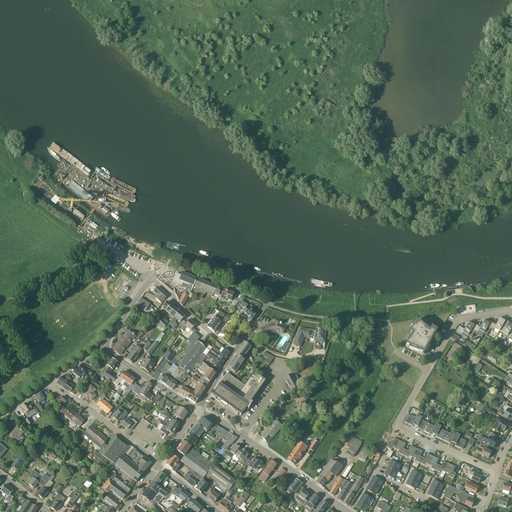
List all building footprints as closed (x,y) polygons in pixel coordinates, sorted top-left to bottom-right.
[(196,279),(181,273),(180,276),(176,275),(172,283),(185,288),(186,289),(184,294),(188,296),(192,290),(196,279)] [(334,292),(336,283),(309,278),(307,288),(309,289),(318,290),(321,291),(322,291),(327,291),(330,292),(334,292)] [(192,290),(198,293),(199,292),(200,293),(204,294),(209,284),(196,279),(192,290)] [(218,297),(219,294),(221,289),(209,284),(204,294),(204,295),(205,293),(212,296),(212,297),(216,299),(217,296),(218,297)] [(162,303),(168,296),(157,288),(154,292),(157,294),(155,297),(154,297),(162,303)] [(233,293),(230,292),(224,290),(222,295),(219,294),(218,297),(217,298),(221,299),(222,297),(230,301),(233,293)] [(134,307),(140,311),(149,312),(153,307),(140,299),(134,307)] [(241,301),(238,305),(241,306),(245,309),(240,315),(250,322),(256,314),(255,314),(252,311),(250,310),(251,310),(252,309),(252,308),(252,307),(252,306),(251,306),(249,306),(247,306),(247,305),(241,301)] [(162,312),(162,313),(163,314),(171,305),(167,302),(164,306),(161,309),(164,311),(162,312)] [(169,315),(175,309),(171,305),(163,314),(165,316),(167,313),(169,315)] [(456,306),(457,314),(476,313),(475,305),(456,306)] [(170,319),(172,321),(179,312),(175,309),(169,315),(171,317),(170,319)] [(169,324),(175,328),(176,327),(177,325),(175,323),(177,321),(179,323),(185,317),(179,312),(172,321),(169,324)] [(221,323),(225,318),(219,313),(207,327),(214,333),(222,323),(221,323)] [(506,321),(507,320),(503,318),(502,319),(500,318),(496,325),(491,322),(488,328),(493,331),(495,328),(500,331),(506,321)] [(166,325),(162,322),(161,320),(158,324),(163,329),(163,328),(166,325)] [(190,331),(195,325),(189,320),(185,326),(184,325),(180,330),(183,332),(187,329),(190,331)] [(407,348),(420,352),(424,354),(431,342),(430,341),(434,335),(426,330),(427,328),(417,320),(413,326),(415,327),(413,329),(409,337),(411,338),(409,340),(407,348)] [(488,328),(491,322),(487,320),(486,322),(485,320),(480,327),(475,324),(468,336),(471,338),(475,332),(478,333),(479,331),(484,334),(486,331),(488,328)] [(282,324),(281,324),(275,321),(273,325),(271,326),(271,325),(259,330),(261,334),(262,336),(271,332),(274,331),(284,335),(284,333),(287,327),(282,325),(282,324)] [(510,324),(506,321),(500,331),(499,333),(502,335),(503,333),(508,336),(511,328),(511,322),(510,324)] [(468,336),(475,324),(472,322),(471,324),(469,323),(465,330),(459,326),(456,332),(462,335),(463,333),(468,336)] [(293,344),(300,347),(302,342),(301,342),(304,336),(314,337),(313,341),(316,342),(315,349),(321,350),(322,343),(325,343),(327,331),(327,327),(317,326),(316,331),(309,330),(301,329),(293,344)] [(135,337),(132,334),(128,331),(113,350),(119,355),(135,337)] [(462,345),(468,348),(471,343),(465,340),(462,345)] [(198,375),(200,377),(209,382),(215,374),(211,371),(202,363),(206,357),(206,356),(210,350),(207,348),(206,349),(197,341),(181,361),(178,368),(185,373),(189,368),(193,370),(195,368),(197,370),(198,370),(196,372),(198,375)] [(145,353),(149,356),(158,345),(155,342),(154,342),(145,353)] [(242,360),(250,348),(243,343),(235,355),(236,356),(244,361),(242,360)] [(142,351),(141,351),(136,346),(126,360),(132,364),(142,351)] [(229,354),(222,348),(219,352),(213,347),(210,350),(224,361),(229,354)] [(459,355),(468,360),(472,353),(463,348),(459,355)] [(167,351),(163,358),(169,362),(173,356),(173,355),(174,354),(168,350),(167,352),(167,351)] [(218,369),(224,361),(210,350),(206,356),(206,357),(215,363),(213,365),(218,369)] [(274,358),(273,357),(265,352),(263,356),(268,359),(267,361),(270,363),(274,358)] [(238,370),(244,361),(236,356),(227,368),(235,374),(238,370)] [(111,382),(115,377),(110,373),(117,363),(112,359),(100,374),(106,378),(106,379),(111,382)] [(149,373),(154,364),(146,359),(140,367),(149,373)] [(90,364),(89,364),(86,362),(89,364),(89,365),(85,362),(83,365),(82,364),(79,369),(77,367),(76,368),(78,369),(74,374),(73,373),(81,379),(92,365),(90,364)] [(170,379),(172,376),(167,373),(171,367),(166,364),(160,374),(163,376),(159,381),(166,386),(170,379)] [(184,373),(178,369),(173,377),(177,379),(179,381),(184,373)] [(125,382),(129,376),(123,372),(119,379),(116,377),(116,378),(115,377),(111,382),(112,383),(117,386),(119,384),(120,384),(120,383),(123,385),(125,382)] [(170,379),(166,386),(173,390),(175,386),(176,385),(179,387),(182,383),(183,383),(188,375),(184,373),(179,381),(177,379),(172,376),(170,379)] [(260,378),(262,377),(261,377),(260,378),(253,373),(244,386),(227,374),(219,384),(220,385),(213,395),(213,394),(211,396),(215,400),(215,399),(217,401),(219,402),(227,406),(228,405),(232,408),(231,409),(237,415),(239,413),(240,415),(240,416),(246,408),(248,410),(250,406),(264,386),(264,387),(262,386),(266,380),(265,381),(260,378)] [(284,385),(286,389),(289,394),(292,393),(296,391),(297,392),(300,390),(299,387),(300,386),(299,383),(300,382),(297,376),(295,377),(293,374),(284,379),(287,383),(284,385)] [(61,378),(56,384),(67,391),(70,393),(70,392),(74,395),(76,391),(73,389),(74,387),(68,383),(71,379),(66,376),(64,380),(61,378)] [(131,386),(135,380),(129,376),(125,382),(123,385),(123,386),(121,387),(125,390),(124,391),(126,392),(124,395),(126,397),(128,394),(133,387),(131,386)] [(200,377),(201,378),(200,380),(193,376),(192,378),(205,388),(209,382),(200,377)] [(205,388),(192,378),(191,378),(193,380),(191,382),(198,386),(195,391),(201,395),(205,388)] [(147,393),(152,385),(147,382),(145,385),(143,383),(140,388),(142,389),(139,394),(141,395),(139,398),(144,401),(146,398),(150,401),(153,396),(147,393)] [(93,393),(96,390),(90,385),(83,394),(84,394),(82,396),(87,400),(89,399),(92,401),(96,395),(93,393)] [(190,392),(190,391),(183,387),(179,394),(186,399),(190,392)] [(199,398),(201,395),(195,391),(193,393),(190,392),(186,399),(195,404),(199,398)] [(488,396),(500,404),(503,399),(491,391),(488,396)] [(43,400),(47,397),(45,394),(43,396),(41,393),(35,397),(39,403),(36,405),(40,411),(41,412),(45,409),(42,405),(45,403),(43,400)] [(102,410),(107,404),(104,402),(107,399),(104,397),(105,396),(102,393),(99,398),(101,400),(97,405),(102,410)] [(68,401),(63,397),(60,400),(65,405),(68,401)] [(344,406),(336,401),(333,405),(341,410),(344,406)] [(21,408),(28,418),(29,419),(36,414),(39,413),(35,407),(32,403),(28,406),(26,404),(21,408)] [(108,414),(111,410),(114,412),(119,406),(116,404),(114,405),(112,404),(111,405),(108,403),(107,404),(102,410),(108,414)] [(182,421),(188,413),(180,408),(176,405),(175,407),(175,408),(177,410),(174,415),(182,421)] [(511,411),(511,409),(509,407),(506,405),(502,410),(501,409),(499,413),(507,418),(511,421),(511,419),(511,412),(511,411)] [(484,406),(479,413),(484,417),(489,409),(484,406)] [(70,421),(76,414),(73,411),(73,412),(67,407),(65,410),(62,407),(59,411),(65,416),(64,416),(70,421)] [(123,420),(126,416),(128,413),(122,409),(119,413),(117,411),(112,418),(118,422),(121,418),(123,420)] [(76,425),(79,427),(84,421),(79,417),(79,416),(76,414),(70,421),(76,426),(76,425)] [(412,426),(416,418),(409,415),(405,423),(412,426)] [(421,420),(422,419),(422,418),(418,416),(417,417),(416,418),(412,426),(413,426),(414,423),(418,425),(417,428),(418,429),(422,421),(421,420)] [(179,425),(175,422),(167,417),(163,422),(176,430),(179,425)] [(508,425),(504,423),(501,421),(500,421),(497,418),(493,423),(496,425),(495,427),(493,426),(492,428),(499,433),(502,429),(504,431),(508,425)] [(137,423),(133,420),(132,419),(130,423),(126,420),(121,425),(127,430),(131,425),(134,427),(137,423)] [(214,430),(217,426),(213,424),(212,425),(203,419),(201,419),(196,425),(206,433),(207,432),(211,435),(214,431),(218,433),(214,430)] [(267,443),(271,439),(282,426),(274,419),(271,422),(272,422),(274,424),(271,428),(262,438),(267,443)] [(176,430),(163,422),(161,420),(159,424),(163,426),(165,426),(167,428),(165,430),(173,435),(176,430)] [(424,432),(428,424),(422,421),(418,429),(424,432)] [(431,435),(435,427),(428,424),(424,432),(431,435)] [(198,440),(207,448),(209,447),(212,449),(219,441),(215,439),(211,435),(207,432),(206,433),(196,425),(189,434),(198,440)] [(435,427),(431,435),(432,435),(433,432),(437,434),(436,437),(437,438),(441,430),(440,429),(441,427),(437,425),(435,427)] [(84,433),(81,431),(77,436),(80,439),(83,435),(91,442),(99,433),(96,430),(96,431),(90,426),(84,433)] [(221,438),(226,432),(217,426),(214,430),(218,433),(219,434),(215,439),(219,441),(221,438)] [(24,432),(21,430),(17,427),(12,433),(11,433),(8,437),(18,446),(22,442),(24,439),(21,436),(24,432)] [(73,433),(77,436),(81,431),(78,427),(73,433)] [(444,441),(447,433),(441,430),(437,438),(444,441)] [(237,438),(226,432),(221,438),(224,440),(225,440),(226,440),(227,439),(228,440),(221,448),(225,451),(230,445),(231,445),(237,438)] [(343,452),(353,458),(362,442),(352,436),(353,435),(349,432),(348,434),(338,449),(343,452)] [(104,443),(107,440),(102,436),(102,435),(99,433),(91,442),(101,449),(98,453),(101,455),(108,446),(104,443)] [(451,444),(452,441),(454,436),(451,434),(447,433),(444,441),(450,444),(451,444)] [(198,441),(197,440),(198,440),(189,434),(183,442),(176,451),(184,456),(187,452),(197,460),(200,455),(192,449),(194,446),(198,441)] [(496,441),(498,437),(492,434),(488,440),(480,436),(477,441),(481,443),(482,442),(490,446),(494,448),(497,442),(496,441)] [(151,463),(116,435),(108,446),(101,455),(98,453),(95,457),(105,465),(108,460),(115,465),(114,468),(116,470),(119,469),(124,473),(124,472),(136,482),(138,480),(151,463)] [(392,448),(396,450),(397,448),(400,441),(394,438),(392,443),(389,442),(386,448),(391,450),(392,449),(392,448)] [(463,449),(466,441),(459,438),(456,443),(455,446),(456,447),(463,449)] [(318,442),(316,441),(315,440),(309,448),(314,451),(319,443),(318,442)] [(398,453),(403,455),(406,450),(404,449),(406,444),(400,441),(397,448),(396,450),(399,451),(398,453)] [(294,465),(298,460),(299,461),(308,447),(300,442),(287,460),(294,465)] [(234,455),(234,454),(240,446),(238,445),(237,446),(235,445),(230,452),(227,450),(226,451),(221,456),(223,458),(224,459),(226,456),(231,459),(234,455)] [(239,459),(245,450),(243,448),(242,450),(239,448),(240,446),(234,454),(236,456),(235,457),(239,459)] [(365,446),(358,458),(365,462),(372,450),(365,446)] [(413,457),(413,456),(416,449),(411,446),(408,451),(406,450),(403,455),(408,458),(409,456),(413,457)] [(415,461),(420,463),(422,458),(420,457),(422,452),(416,449),(413,456),(413,457),(416,459),(415,461)] [(492,452),(487,450),(485,449),(483,452),(478,450),(476,453),(484,457),(484,456),(489,459),(492,452)] [(243,467),(248,460),(246,458),(248,455),(246,453),(247,452),(245,450),(239,459),(237,462),(243,467)] [(228,491),(236,481),(213,465),(210,470),(197,460),(187,452),(184,456),(180,462),(182,463),(190,469),(194,472),(201,477),(200,477),(203,479),(205,476),(209,479),(210,478),(216,483),(223,487),(227,490),(228,491)] [(429,465),(430,464),(433,457),(427,454),(425,459),(422,458),(420,463),(425,466),(426,463),(429,465)] [(175,473),(182,463),(180,462),(172,456),(165,465),(175,473)] [(343,466),(345,463),(334,456),(331,460),(319,477),(320,478),(317,483),(323,487),(326,482),(327,483),(332,475),(336,477),(343,467),(343,466)] [(431,469),(436,471),(439,465),(437,464),(439,459),(433,457),(430,464),(429,465),(432,467),(431,469)] [(256,473),(263,464),(260,461),(258,462),(253,459),(247,467),(248,467),(247,468),(247,471),(250,473),(252,470),(256,473)] [(264,483),(277,465),(270,461),(262,473),(258,479),(264,483)] [(388,468),(398,472),(401,465),(391,461),(388,468)] [(446,473),(446,472),(450,464),(444,462),(441,466),(439,465),(436,471),(441,473),(442,471),(446,473)] [(450,464),(446,472),(446,473),(449,474),(448,477),(453,479),(456,473),(453,472),(455,467),(450,464)] [(344,480),(351,468),(348,466),(343,476),(342,475),(340,478),(330,493),(334,496),(341,486),(344,480)] [(272,484),(275,486),(285,472),(281,468),(275,478),(276,478),(272,484)] [(395,479),(398,472),(388,468),(385,475),(395,479)] [(186,482),(194,472),(190,469),(182,479),(186,482)] [(33,489),(36,485),(38,483),(41,479),(40,479),(36,476),(37,473),(33,470),(27,477),(31,480),(30,481),(31,482),(28,485),(33,489)] [(472,480),(474,481),(479,483),(480,483),(481,481),(480,481),(482,477),(478,475),(478,474),(470,470),(469,474),(473,476),(472,480)] [(124,472),(124,473),(120,478),(116,475),(116,476),(115,475),(116,474),(115,472),(114,471),(112,471),(111,472),(110,471),(106,476),(116,483),(116,484),(115,484),(127,494),(128,493),(132,488),(132,487),(136,482),(124,472)] [(410,478),(419,482),(422,475),(413,471),(410,478)] [(162,486),(168,479),(160,472),(151,483),(159,489),(157,492),(164,497),(172,503),(177,498),(169,492),(162,486)] [(193,487),(200,477),(201,477),(194,472),(186,482),(193,487)] [(38,483),(43,487),(50,478),(45,474),(40,479),(41,479),(38,483)] [(379,488),(383,482),(374,476),(370,483),(379,488)] [(364,480),(359,477),(354,485),(351,490),(343,502),(344,502),(343,503),(348,506),(359,488),(358,488),(364,480)] [(115,484),(116,484),(107,478),(104,482),(106,483),(101,488),(105,491),(109,494),(111,491),(118,497),(122,500),(127,494),(115,484)] [(201,494),(209,484),(201,478),(197,482),(199,484),(195,489),(201,494)] [(419,482),(410,478),(406,485),(416,489),(419,482)] [(296,493),(303,484),(297,479),(287,492),(293,497),(296,494),(296,493)] [(43,499),(46,495),(48,492),(45,490),(48,487),(49,488),(53,484),(51,482),(49,480),(37,495),(43,499)] [(170,480),(166,486),(179,495),(177,497),(184,502),(189,495),(170,480)] [(343,502),(351,490),(354,485),(348,482),(344,480),(341,486),(345,488),(338,499),(343,502)] [(444,485),(434,481),(431,488),(440,492),(444,485)] [(478,488),(474,485),(472,485),(473,483),(470,482),(470,483),(468,482),(467,483),(466,484),(465,484),(465,485),(465,486),(465,487),(465,488),(476,494),(478,488)] [(161,501),(164,497),(157,492),(159,489),(151,483),(148,488),(155,493),(151,499),(156,503),(157,504),(160,500),(161,501)] [(214,486),(220,491),(224,494),(227,490),(216,483),(214,486)] [(376,495),(379,488),(370,483),(366,490),(376,495)] [(511,485),(509,485),(504,484),(503,490),(502,493),(508,495),(509,493),(510,493),(510,492),(511,493),(511,485)] [(9,503),(9,504),(14,498),(13,497),(15,495),(12,493),(13,491),(5,485),(0,492),(8,497),(4,502),(8,505),(9,503)] [(59,486),(54,492),(58,495),(63,489),(59,486)] [(450,500),(454,493),(456,489),(450,486),(444,497),(450,500)] [(154,506),(156,503),(151,499),(155,493),(148,488),(142,496),(154,505),(153,506),(155,508),(156,507),(154,506)] [(427,495),(432,497),(437,499),(440,492),(431,488),(427,495)] [(78,491),(76,489),(75,490),(74,490),(73,492),(73,491),(68,497),(71,500),(75,495),(74,495),(78,491)] [(214,504),(219,497),(214,492),(215,491),(212,489),(208,494),(210,496),(208,499),(214,504)] [(305,500),(309,495),(304,490),(300,496),(298,494),(294,498),(304,506),(307,501),(305,500)] [(109,495),(109,494),(105,491),(101,497),(105,499),(104,500),(115,509),(119,504),(108,495),(108,494),(109,495)] [(465,505),(467,505),(472,508),(474,501),(472,500),(474,498),(465,493),(462,498),(462,499),(466,501),(465,503),(466,503),(465,505)] [(373,499),(368,496),(364,494),(360,500),(370,506),(373,499)] [(57,510),(64,500),(62,498),(58,495),(57,497),(56,497),(53,501),(55,502),(50,508),(55,511),(57,510)] [(77,511),(79,509),(73,506),(74,506),(73,505),(74,504),(73,504),(78,498),(75,495),(71,500),(65,508),(69,510),(67,511),(77,511)] [(314,507),(320,499),(314,495),(304,508),(302,511),(307,511),(309,508),(312,510),(314,507)] [(155,508),(153,506),(154,505),(142,496),(136,503),(141,507),(142,506),(148,510),(150,511),(158,511),(159,511),(155,508)] [(511,496),(508,496),(507,500),(500,498),(498,505),(507,507),(507,505),(510,505),(511,503),(511,502),(511,496)] [(224,511),(229,511),(233,507),(230,504),(231,503),(225,498),(224,499),(218,507),(224,511)] [(244,511),(245,511),(246,510),(241,506),(245,500),(243,498),(237,506),(239,508),(236,511),(244,511)] [(200,510),(202,508),(193,500),(185,509),(187,511),(188,511),(190,509),(193,511),(192,511),(199,511),(200,510)] [(364,511),(365,511),(370,506),(360,500),(356,507),(364,511)] [(27,511),(32,505),(26,501),(18,511),(17,511),(16,511),(15,511),(27,511)] [(323,511),(329,505),(323,501),(314,511),(323,511)] [(384,511),(387,508),(388,506),(381,502),(377,508),(381,510),(380,511),(384,511)] [(145,511),(148,510),(142,506),(141,507),(136,503),(136,504),(129,511),(145,511)] [(465,511),(464,511),(466,508),(457,503),(454,509),(456,510),(454,511),(465,511)]
